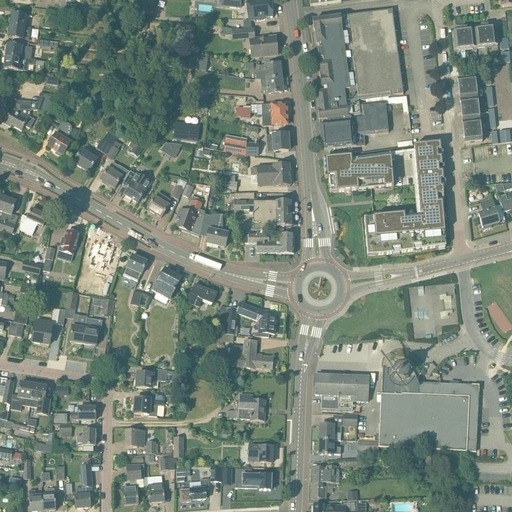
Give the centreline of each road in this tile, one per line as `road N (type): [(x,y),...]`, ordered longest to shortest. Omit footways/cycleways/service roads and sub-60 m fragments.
road 1 (secondary): [(293,287),(171,253),(0,162)]
road 2 (secondary): [(316,264),(289,0)]
road 3 (residential): [(461,259),(433,0)]
road 4 (residential): [(106,511),(111,379),(0,361)]
road 5 (secondary): [(295,511),(301,366),(315,316)]
road 6 (residential): [(461,259),(473,332),(511,361)]
